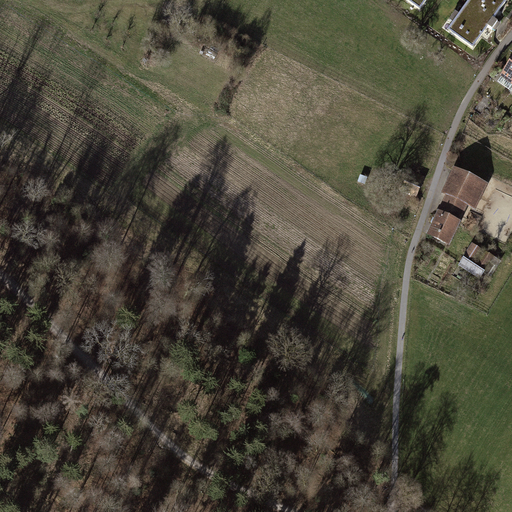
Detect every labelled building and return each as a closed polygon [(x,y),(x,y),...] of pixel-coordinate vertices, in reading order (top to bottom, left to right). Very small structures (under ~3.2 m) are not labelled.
[(405,0),(419,10),(426,0),(405,0)] [(493,19),(507,0),(469,0),(459,15),(461,17),(455,25),(453,23),(448,31),(472,48),(487,27),(491,30),(497,22),(493,19)] [(511,91),(511,61),(498,81),(511,91)] [(423,178),(409,172),(400,193),(414,199),(423,178)] [(458,173),(439,215),(457,224),(465,206),(473,209),(484,185),(458,173)] [(448,245),(457,224),(439,215),(437,221),(432,219),(431,223),(434,224),(428,236),(448,245)] [(472,244),(458,265),(479,279),(493,257),(484,251),(475,266),(471,264),(480,250),(472,244)]
